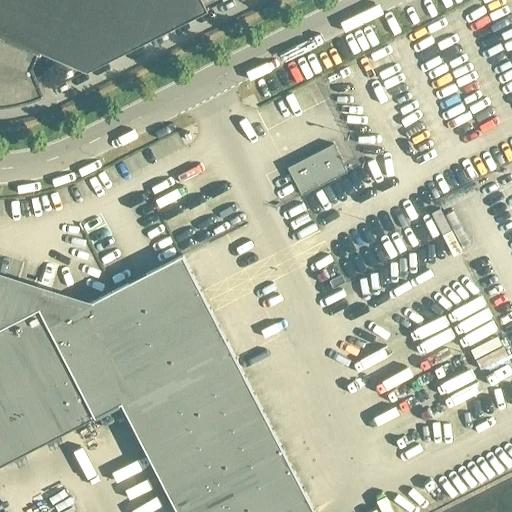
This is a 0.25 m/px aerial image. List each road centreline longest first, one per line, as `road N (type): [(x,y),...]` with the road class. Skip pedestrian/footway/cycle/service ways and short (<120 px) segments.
road 1 (unknown): [(384,494),(207,85)]
road 2 (unclassified): [(0,170),(61,157),(379,0)]
road 3 (unknown): [(126,511),(90,458),(61,454),(0,477)]
road 4 (unknown): [(384,494),(511,427)]
